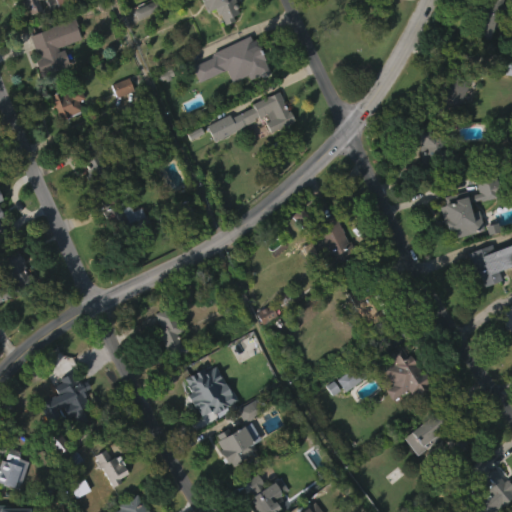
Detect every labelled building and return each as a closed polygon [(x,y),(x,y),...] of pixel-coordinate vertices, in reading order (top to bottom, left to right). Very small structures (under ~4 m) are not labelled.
[(38,0),(41,10),(28,15),(26,9),(22,10),(20,2),(16,4),(14,0),(38,0)] [(231,0),(234,7),(229,9),(232,15),(229,16),(230,19),(221,24),(216,11),(209,14),(207,9),(204,10),(199,0),(231,0)] [(376,7),(375,0),(330,0),(330,3),(343,3),(343,20),(363,20),(362,8),(376,7)] [(505,0),(504,4),(509,6),(505,15),(501,14),(490,40),(478,35),(479,32),(474,30),(482,13),(476,10),(481,0),(505,0)] [(201,44),(212,40),(218,55),(237,48),(227,20),(224,21),(218,5),(191,14),(201,44)] [(55,47),(56,51),(61,49),(68,65),(39,76),(33,60),(38,58),(35,51),(33,52),(27,35),(73,17),(77,27),(75,28),(79,38),(55,47)] [(486,72),(499,26),(484,22),(471,68),(486,72)] [(129,42),(133,51),(153,43),(150,34),(129,42)] [(248,39),(250,42),(252,40),(256,48),(259,47),(270,71),(253,79),(250,73),(234,81),(228,67),(203,80),(202,77),(199,79),(193,67),(222,54),(221,51),(230,46),(248,37),(248,39)] [(77,73),(71,52),(26,66),(33,91),(31,92),(35,108),(65,99),(59,78),(77,73)] [(511,53),(511,73),(497,73),(499,52),(511,53)] [(453,68),(472,80),(454,109),(448,105),(444,112),(429,119),(424,109),(435,104),(437,101),(434,98),(434,93),(437,89),(440,88),(453,68)] [(186,94),(193,114),(222,103),(226,114),(244,108),(246,113),(266,106),(252,69),(186,94)] [(78,87),(82,98),(74,101),(78,111),(67,116),(68,118),(59,122),(53,107),(50,109),(47,102),(52,100),(49,94),(58,91),(59,94),(78,87)] [(283,102),(289,111),(291,110),(296,121),(271,133),(266,122),(270,121),(268,115),(260,119),(259,116),(255,118),(256,120),(245,125),(240,114),(254,107),(252,104),(280,91),(285,101),(283,102)] [(449,149),(465,109),(445,101),(429,140),(449,149)] [(106,117),(111,130),(129,122),(124,109),(106,117)] [(80,131),(76,118),(44,129),(48,141),(51,140),(55,151),(76,144),(73,133),(80,131)] [(202,156),(208,172),(260,150),(266,164),(288,155),(277,126),(202,156)] [(451,172),(422,173),(421,133),(453,130),(454,143),(450,143),(451,172)] [(90,133),(106,164),(111,162),(117,175),(90,188),(84,175),(90,171),(83,156),(87,155),(79,138),(90,133)] [(416,196),(441,194),(439,163),(410,165),(411,178),(415,178),(416,196)] [(82,204),(98,203),(97,185),(82,185),(82,204)] [(468,205),(469,212),(478,209),(483,230),(467,235),(467,237),(450,241),(448,231),(445,232),(438,206),(441,205),(441,203),(443,203),(441,196),(466,190),(470,205),(468,205)] [(129,221),(130,222),(142,216),(146,224),(116,239),(103,212),(106,210),(101,200),(115,193),(129,221)] [(479,263),(474,242),(466,244),(464,235),(494,229),(489,208),(471,213),(474,225),(464,228),(463,223),(439,229),(441,237),(436,239),(444,271),(479,263)] [(97,241),(107,265),(141,250),(136,240),(127,244),(122,231),(97,241)] [(511,243),(511,265),(500,270),(504,279),(486,286),(482,277),(479,278),(469,253),(493,243),(496,251),(511,243)] [(314,254),(318,265),(306,269),(315,296),(345,285),(333,248),(314,254)] [(463,285),(471,311),(476,310),(479,319),(497,313),(493,302),(511,296),(511,293),(506,276),(488,283),(486,277),(463,285)] [(0,329),(29,317),(12,280),(0,285),(0,304),(6,318),(0,320),(0,329)] [(366,294),(379,288),(392,312),(367,326),(362,318),(351,325),(341,310),(354,302),(348,292),(361,285),(366,294)] [(179,336),(182,341),(186,338),(192,348),(174,359),(158,331),(164,327),(155,313),(171,304),(186,331),(179,336)] [(345,326),(357,354),(373,347),(362,319),(345,326)] [(505,363),(511,360),(511,362),(511,336),(496,346),(505,363)] [(153,362),(166,391),(185,383),(166,339),(150,345),(156,361),(153,362)] [(401,344),(408,355),(414,351),(423,365),(420,367),(423,372),(426,371),(432,380),(427,384),(431,390),(420,396),(417,391),(412,394),(408,389),(390,400),(379,381),(381,380),(377,373),(391,364),(385,354),(401,344)] [(348,390),(346,391),(337,379),(359,362),(368,374),(348,390)] [(73,371),(77,379),(80,378),(83,383),(88,380),(92,387),(86,390),(89,395),(86,396),(90,404),(83,408),(91,425),(82,430),(74,415),(70,417),(64,405),(58,408),(62,416),(49,422),(42,407),(44,406),(42,402),(59,393),(55,386),(63,382),(61,377),(73,371)] [(386,432),(404,423),(407,429),(422,420),(400,377),(381,386),(387,397),(379,401),(387,418),(380,421),(386,432)] [(199,400),(179,410),(186,425),(183,426),(195,448),(207,442),(209,445),(231,434),(213,398),(201,404),(199,400)] [(264,412),(244,423),(237,409),(258,398),(264,412)] [(355,414),(348,401),(332,410),(339,423),(355,414)] [(87,455),(85,451),(81,423),(85,421),(82,414),(76,415),(72,405),(48,416),(53,427),(35,435),(42,453),(54,447),(63,449),(70,448),(75,460),(87,455)] [(445,419),(447,422),(451,419),(457,427),(461,424),(466,431),(467,430),(469,432),(464,436),(469,443),(464,446),(466,449),(457,455),(444,436),(442,437),(434,425),(429,428),(424,422),(429,418),(428,417),(438,409),(445,419)] [(321,418),(328,428),(336,422),(328,412),(321,418)] [(243,461),(232,467),(229,462),(225,465),(217,451),(221,448),(217,441),(242,425),(256,449),(241,458),(243,461)] [(430,465),(437,458),(426,446),(398,471),(413,488),(434,470),(430,465)] [(25,453),(13,487),(0,481),(0,465),(2,460),(5,461),(11,447),(25,453)] [(107,449),(112,458),(121,455),(130,473),(121,478),(123,482),(114,487),(103,468),(101,468),(96,462),(89,466),(87,462),(107,449)] [(209,467),(225,498),(252,484),(248,476),(256,472),(247,454),(226,465),(224,460),(209,467)] [(479,463),(487,472),(491,468),(502,481),(504,479),(511,488),(510,489),(511,492),(511,496),(493,511),(468,511),(457,498),(469,488),(467,486),(468,485),(460,475),(477,460),(479,463)] [(465,478),(454,461),(439,471),(449,488),(465,478)] [(52,487),(64,477),(53,463),(40,473),(52,487)] [(263,484),(266,488),(281,478),(290,490),(277,500),(284,511),(282,511),(259,511),(250,499),(257,494),(247,480),(258,472),(265,483),(263,484)] [(90,487),(102,511),(115,511),(115,510),(124,506),(114,487),(106,492),(101,482),(90,487)] [(16,511),(21,490),(1,486),(0,488),(0,511),(16,511)] [(112,511),(138,494),(151,511),(112,511)]
